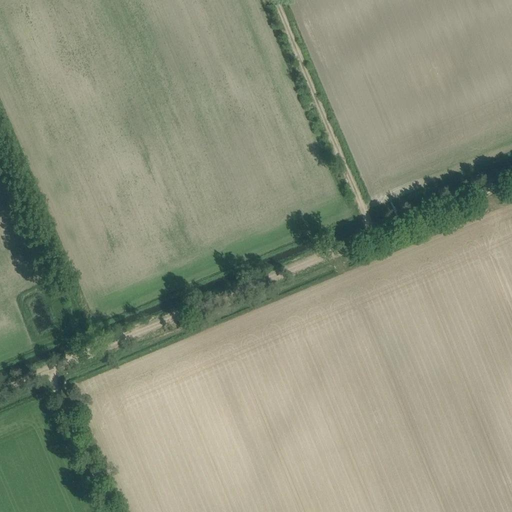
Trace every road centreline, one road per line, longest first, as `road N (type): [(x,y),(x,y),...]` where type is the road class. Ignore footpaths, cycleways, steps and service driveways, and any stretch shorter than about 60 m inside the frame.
road 1 (track): [(374,237),(49,369)]
road 2 (track): [(273,0),(374,237)]
road 3 (track): [(107,511),(49,369)]
road 4 (track): [(511,179),(374,237)]
